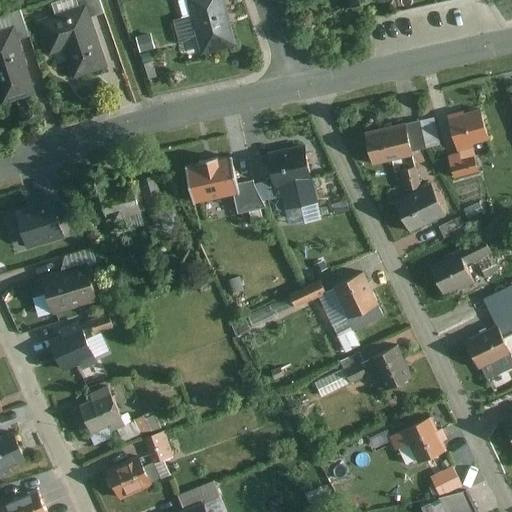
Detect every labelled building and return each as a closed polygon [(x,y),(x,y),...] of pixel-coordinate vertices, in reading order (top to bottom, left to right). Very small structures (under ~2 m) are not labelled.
[(226,0),(189,0),(204,55),(238,46),(226,0)] [(343,0),(347,9),(370,0),(343,0)] [(88,5),(39,21),(50,54),(65,50),(75,79),(109,68),(88,5)] [(16,27),(0,32),(0,95),(2,103),(36,92),(16,27)] [(466,110),(449,114),(459,150),(491,141),(483,110),(467,114),(466,110)] [(408,124),(366,132),(373,163),(414,154),(408,124)] [(307,146),(271,155),(279,187),(314,179),(307,146)] [(476,158),(452,164),(456,179),(480,173),(476,158)] [(239,163),(204,171),(211,200),(246,192),(239,163)] [(432,182),(395,203),(412,235),(450,215),(432,182)] [(136,184),(102,193),(111,225),(144,216),(136,184)] [(317,192),(295,197),(301,225),(323,220),(317,192)] [(444,225),(450,238),(470,228),(464,216),(444,225)] [(41,219),(10,227),(17,259),(49,251),(41,219)] [(486,240),(430,267),(445,297),(475,283),(468,267),(494,254),(486,240)] [(92,266),(45,279),(53,317),(102,304),(92,266)] [(367,273),(337,288),(352,319),(382,305),(367,273)] [(323,281),(291,295),(298,310),(329,296),(323,281)] [(511,287),(485,300),(498,327),(503,339),(511,334),(511,287)] [(66,339),(53,345),(65,373),(98,359),(84,324),(64,333),(66,339)] [(498,327),(465,343),(479,372),(511,357),(503,339),(498,327)] [(401,348),(375,361),(390,392),(416,379),(401,348)] [(347,361),(354,381),(372,374),(365,354),(347,361)] [(319,378),(325,396),(355,386),(349,368),(319,378)] [(95,404),(83,409),(96,440),(129,427),(114,389),(93,397),(95,404)] [(449,452),(433,419),(392,439),(399,453),(414,445),(424,465),(449,452)] [(6,430),(0,432),(0,469),(0,470),(2,473),(36,459),(24,428),(8,435),(6,430)] [(167,432),(145,440),(154,464),(175,457),(167,432)] [(144,460),(110,476),(122,502),(156,486),(144,460)] [(442,494),(467,487),(461,465),(436,471),(442,494)] [(438,511),(481,511),(473,488),(435,502),(438,511)] [(0,511),(50,511),(42,492),(0,508),(0,511)] [(180,511),(208,511),(205,502),(180,511)]
